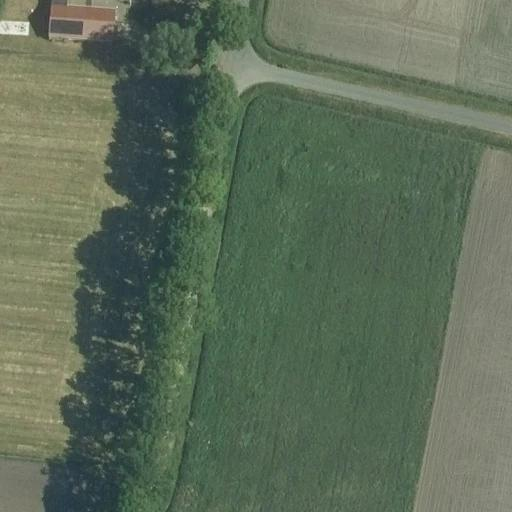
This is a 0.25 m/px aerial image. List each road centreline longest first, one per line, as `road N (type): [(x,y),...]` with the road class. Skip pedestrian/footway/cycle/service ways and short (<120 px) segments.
road 1 (track): [(144,511),(172,418),(231,87),(248,63)]
road 2 (unclassified): [(511,124),(248,63),(235,36),(242,0)]
